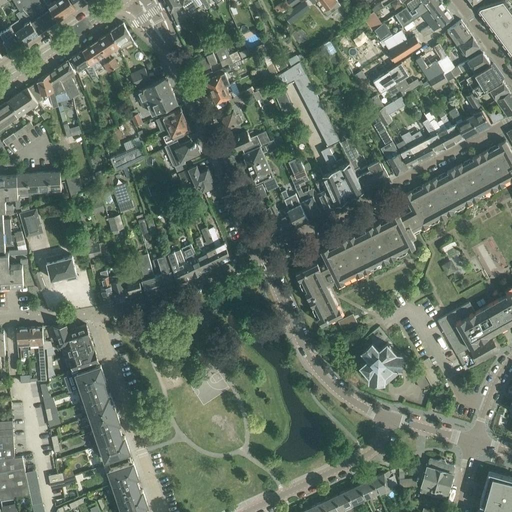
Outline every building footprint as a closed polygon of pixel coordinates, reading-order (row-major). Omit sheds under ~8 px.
[(13,0),(20,10),(21,12),(23,10),(25,13),(38,32),(39,33),(58,20),(45,0),(13,0)] [(45,0),(58,20),(67,14),(58,0),(45,0)] [(58,0),(67,14),(76,8),(71,0),(58,0)] [(179,23),(180,22),(175,10),(182,5),(183,5),(179,0),(164,0),(178,31),(182,29),(179,23)] [(187,12),(197,6),(192,0),(179,0),(183,5),(182,5),(183,5),(187,12)] [(192,0),(197,6),(203,2),(207,8),(209,7),(209,3),(206,0),(192,0)] [(254,10),(262,7),(258,0),(257,0),(251,3),(254,10)] [(290,6),(288,3),(285,0),(284,0),(274,7),(278,13),(290,6)] [(340,5),(336,0),(316,0),(327,14),(340,5)] [(406,6),(395,14),(403,26),(428,10),(429,9),(441,0),(440,0),(425,0),(424,1),(423,1),(418,4),(419,5),(415,9),(417,12),(412,15),(406,6)] [(411,0),(407,4),(411,9),(412,9),(412,10),(415,9),(419,5),(418,4),(423,1),(424,1),(425,0),(411,0)] [(428,25),(421,31),(424,36),(429,33),(442,25),(453,17),(446,8),(441,0),(428,10),(434,19),(435,20),(436,22),(430,27),(428,25)] [(511,7),(506,0),(499,0),(481,6),(478,9),(493,30),(511,55),(511,7)] [(372,7),(372,8),(374,12),(384,6),(381,2),(372,7)] [(293,7),(282,15),(288,23),(299,16),(293,7)] [(38,32),(25,13),(23,10),(21,12),(20,10),(16,13),(20,18),(11,24),(11,25),(23,42),(30,37),(38,32)] [(381,23),(373,11),(364,18),(372,30),(381,23)] [(447,30),(452,36),(457,44),(456,44),(456,45),(472,35),(461,19),(447,30)] [(134,42),(131,36),(124,22),(111,31),(119,46),(120,49),(134,42)] [(384,22),(375,28),(381,38),(386,34),(383,30),(387,27),(384,22)] [(11,25),(0,32),(5,40),(3,41),(8,47),(6,49),(8,52),(23,42),(11,25)] [(383,41),(387,47),(388,49),(407,38),(401,30),(393,35),(383,41)] [(106,54),(119,46),(111,31),(98,40),(106,54)] [(395,61),(421,44),(415,35),(407,39),(407,38),(388,49),(389,51),(388,51),(395,61)] [(472,35),(456,45),(460,51),(462,49),(466,55),(467,56),(468,55),(480,47),(472,35)] [(98,40),(83,50),(91,62),(92,64),(95,69),(103,64),(98,58),(105,53),(105,54),(106,54),(98,40)] [(201,45),(203,50),(204,50),(206,55),(207,57),(207,58),(211,67),(210,64),(215,62),(207,40),(201,42),(202,45),(201,45)] [(438,42),(433,46),(434,47),(439,55),(445,52),(441,46),(439,42),(438,42)] [(447,43),(441,46),(445,52),(445,51),(450,48),(447,43)] [(221,53),(217,54),(223,68),(233,63),(229,54),(227,49),(221,52),(221,53)] [(83,50),(70,58),(78,72),(85,67),(93,78),(97,75),(92,64),(91,62),(83,50)] [(439,55),(435,58),(444,73),(450,70),(455,67),(445,51),(445,52),(439,55)] [(460,63),(458,65),(462,72),(471,66),(474,70),(490,61),(483,51),(469,58),(460,63)] [(421,55),(415,59),(416,59),(421,67),(429,80),(437,75),(437,76),(443,73),(444,73),(435,58),(426,64),(421,55)] [(109,60),(113,69),(119,65),(114,57),(109,60)] [(200,71),(209,67),(211,67),(207,58),(205,58),(196,62),(200,71)] [(69,89),(73,96),(79,93),(71,75),(76,71),(68,59),(57,66),(65,80),(66,79),(70,89),(69,89)] [(349,64),(354,73),(364,68),(359,59),(349,64)] [(109,60),(103,64),(108,72),(113,69),(109,60)] [(300,61),(278,74),(283,85),(294,80),(306,73),(300,61)] [(388,70),(400,90),(403,95),(410,91),(421,84),(423,83),(421,80),(419,81),(417,78),(408,84),(404,77),(409,74),(402,61),(388,70)] [(230,83),(225,71),(237,66),(235,62),(233,63),(223,68),(213,72),(212,71),(204,75),(208,85),(207,86),(210,92),(230,83)] [(477,95),(483,91),(488,88),(502,79),(491,63),(466,78),(474,90),(477,95)] [(57,66),(49,72),(53,87),(55,94),(65,91),(70,99),(70,98),(73,96),(69,89),(70,89),(66,79),(65,80),(57,66)] [(150,80),(145,68),(130,74),(136,86),(150,80)] [(388,70),(379,76),(373,80),(380,92),(386,88),(391,95),(400,90),(388,70)] [(37,80),(41,94),(48,92),(53,107),(58,105),(53,87),(49,72),(37,80)] [(356,79),(359,83),(368,77),(366,73),(356,79)] [(429,80),(434,89),(447,81),(443,73),(437,76),(437,75),(429,80)] [(178,102),(166,76),(136,90),(143,106),(148,104),(152,113),(178,102)] [(511,92),(502,79),(488,88),(497,101),(498,103),(511,93),(511,92)] [(37,80),(28,86),(38,102),(43,99),(41,94),(37,80)] [(230,83),(210,92),(212,98),(214,97),(216,103),(226,99),(227,100),(228,99),(231,106),(237,102),(240,100),(254,91),(251,86),(237,95),(234,96),(231,90),(229,84),(230,83)] [(18,92),(29,108),(38,102),(28,86),(18,92)] [(313,86),(301,92),(304,99),(316,93),(313,86)] [(285,90),(275,95),(283,113),(293,109),(285,90)] [(477,95),(474,90),(466,95),(474,107),(482,102),(477,95)] [(20,114),(29,108),(18,92),(10,98),(20,114)] [(316,93),(304,99),(307,105),(319,99),(316,93)] [(507,115),(511,112),(511,93),(498,103),(507,115)] [(384,106),(376,94),(368,99),(375,111),(384,106)] [(11,120),(20,114),(10,98),(0,105),(11,120)] [(395,100),(384,106),(388,114),(399,107),(395,100)] [(233,110),(223,114),(225,118),(223,119),(223,120),(223,122),(225,126),(226,127),(226,128),(228,127),(230,132),(239,128),(241,127),(239,122),(242,121),(240,115),(242,114),(239,107),(237,102),(231,106),(233,110)] [(0,104),(0,123),(2,126),(11,120),(0,105),(0,104)] [(375,111),(380,119),(383,125),(392,120),(388,114),(384,106),(375,111)] [(441,119),(445,125),(456,142),(465,137),(456,122),(451,125),(445,114),(445,115),(439,106),(435,109),(440,117),(441,119)] [(455,107),(449,111),(456,122),(465,137),(478,130),(469,116),(468,117),(463,119),(455,107)] [(164,115),(156,119),(158,125),(161,131),(168,127),(187,119),(184,113),(183,114),(182,110),(180,108),(173,111),(164,115)] [(478,130),(491,124),(483,108),(476,112),(474,110),(470,112),(469,111),(466,113),(468,117),(469,116),(478,130)] [(504,117),(501,111),(495,114),(492,109),(488,112),(493,122),(504,117)] [(325,110),(313,116),(316,123),(328,117),(325,110)] [(445,125),(441,119),(437,122),(435,118),(431,111),(425,114),(427,118),(436,132),(446,147),(456,142),(445,125)] [(143,122),(139,112),(131,115),(136,126),(143,122)] [(436,132),(427,118),(422,121),(432,135),(427,137),(437,152),(446,147),(436,132)] [(170,132),(163,136),(166,142),(174,138),(176,137),(184,134),(183,131),(190,128),(188,125),(189,124),(187,119),(168,127),(170,132)] [(333,128),(322,133),(328,146),(329,146),(340,140),(333,128)] [(379,133),(385,145),(386,146),(387,148),(382,151),(387,159),(386,159),(394,174),(408,167),(399,152),(386,129),(379,133)] [(265,143),(270,141),(266,131),(250,138),(247,130),(232,136),(232,138),(230,139),(233,144),(235,143),(237,149),(242,147),(244,152),(259,146),(260,145),(261,145),(265,143)] [(401,135),(404,139),(407,146),(408,147),(409,147),(419,161),(437,152),(427,137),(413,145),(411,141),(412,141),(407,132),(401,135)] [(8,136),(12,141),(17,137),(14,133),(8,136)] [(12,141),(8,136),(3,140),(6,145),(12,141)] [(165,145),(168,155),(173,165),(174,165),(175,166),(185,162),(184,159),(190,156),(200,152),(198,149),(200,148),(197,143),(196,143),(195,142),(192,143),(190,139),(190,140),(190,141),(180,145),(176,137),(174,138),(166,142),(167,144),(165,145)] [(341,141),(340,142),(350,160),(365,189),(377,183),(369,169),(368,168),(367,165),(360,169),(359,166),(358,166),(356,162),(357,162),(355,158),(358,154),(355,147),(350,148),(346,139),(341,141)] [(401,151),(409,166),(419,161),(409,147),(408,147),(407,146),(404,139),(397,143),(402,151),(401,151)] [(511,151),(505,139),(492,147),(493,148),(488,151),(487,149),(472,157),(473,159),(463,165),(462,163),(447,171),(448,173),(438,178),(437,177),(422,185),(423,186),(412,192),(411,190),(403,194),(411,209),(400,214),(405,223),(406,227),(405,228),(406,231),(412,228),(413,231),(421,227),(422,228),(511,180),(511,182),(511,151)] [(261,145),(260,145),(263,152),(269,151),(265,143),(261,145)] [(110,157),(116,171),(128,165),(128,166),(148,158),(142,144),(110,157)] [(242,153),(245,159),(240,162),(245,174),(267,164),(259,146),(244,152),(242,153)] [(328,146),(321,150),(331,170),(328,171),(323,174),(324,177),(336,204),(343,200),(348,198),(352,196),(364,189),(365,189),(350,160),(345,162),(342,157),(336,160),(329,146),(328,146)] [(293,157),(288,159),(294,173),(290,175),(293,181),(293,182),(295,186),(299,184),(310,179),(307,173),(299,155),(293,157)] [(367,165),(368,168),(369,169),(377,183),(389,177),(382,162),(381,163),(379,159),(367,165)] [(185,162),(175,166),(177,171),(187,167),(185,162)] [(267,164),(245,174),(250,186),(260,182),(273,176),(269,167),(267,164)] [(196,185),(193,186),(196,193),(213,186),(211,180),(213,179),(212,178),(212,177),(211,174),(210,173),(207,168),(200,171),(197,165),(189,168),(188,167),(185,169),(178,173),(182,181),(189,178),(192,177),(196,185)] [(48,171),(38,172),(39,191),(50,190),(48,171)] [(60,171),(48,171),(50,190),(61,189),(60,171)] [(38,172),(27,173),(29,196),(30,196),(29,192),(39,191),(38,172)] [(20,195),(20,196),(29,196),(27,173),(16,173),(17,174),(17,193),(17,195),(20,195)] [(15,195),(17,195),(17,174),(11,175),(11,176),(7,176),(7,175),(0,175),(0,209),(2,209),(3,209),(5,209),(5,205),(4,198),(6,196),(15,195)] [(78,175),(66,178),(71,194),(77,193),(77,191),(82,190),(78,175)] [(274,177),(269,180),(272,187),(278,184),(277,183),(274,177)] [(323,178),(314,182),(319,191),(316,193),(324,210),(336,204),(324,177),(323,178)] [(126,182),(113,186),(118,203),(132,199),(126,182)] [(258,200),(266,196),(261,184),(252,189),(258,200)] [(299,184),(295,186),(309,218),(320,212),(313,195),(308,197),(305,190),(303,192),(299,184)] [(286,189),(281,191),(287,207),(296,225),(308,219),(300,204),(296,193),(289,196),(286,189)] [(37,207),(20,212),(27,237),(44,232),(37,207)] [(276,209),(272,211),(273,214),(275,217),(277,216),(284,231),(290,228),(296,225),(287,207),(285,208),(277,212),(276,209)] [(0,252),(6,252),(5,241),(17,241),(18,246),(25,244),(22,230),(14,232),(15,235),(11,234),(11,218),(4,219),(3,215),(3,209),(2,209),(0,209),(0,252)] [(416,245),(412,238),(416,236),(413,231),(412,228),(406,231),(405,228),(406,227),(405,223),(400,214),(399,211),(391,215),(392,216),(381,222),(380,220),(365,227),(366,229),(355,235),(354,233),(339,240),(340,242),(324,250),(323,251),(323,252),(323,253),(323,254),(325,258),(336,281),(338,284),(345,280),(344,278),(355,273),(356,275),(371,267),(370,266),(381,260),(382,262),(397,255),(396,253),(407,247),(408,249),(416,245)] [(273,214),(264,219),(272,237),(284,231),(277,216),(275,217),(273,214)] [(114,216),(108,217),(112,231),(113,235),(119,233),(118,229),(114,216)] [(143,219),(138,220),(141,229),(148,227),(149,226),(148,223),(146,218),(143,219)] [(153,221),(148,223),(149,226),(151,235),(157,233),(156,230),(153,221)] [(215,247),(216,246),(208,229),(207,226),(201,229),(206,241),(203,242),(200,235),(204,244),(207,251),(213,266),(221,262),(215,247)] [(212,227),(208,229),(216,246),(215,247),(221,262),(231,258),(224,242),(221,244),(213,226),(212,227)] [(82,236),(88,258),(95,256),(102,255),(99,243),(93,244),(90,234),(82,236)] [(200,235),(194,238),(201,254),(197,255),(197,256),(204,271),(213,266),(207,251),(204,244),(200,235)] [(455,241),(442,248),(444,253),(448,251),(457,246),(455,241)] [(189,244),(181,247),(187,261),(193,276),(204,271),(197,256),(197,255),(191,243),(189,244)] [(174,250),(166,253),(172,268),(178,283),(191,277),(193,276),(187,261),(185,261),(180,249),(174,251),(174,250)] [(6,252),(0,252),(0,277),(1,278),(1,286),(13,285),(13,284),(17,283),(17,285),(24,284),(23,263),(20,264),(11,264),(10,263),(9,255),(9,252),(6,252)] [(46,257),(47,263),(51,278),(66,275),(67,280),(78,277),(72,255),(63,257),(62,253),(46,257)] [(147,253),(136,256),(140,270),(142,269),(144,275),(146,275),(147,278),(142,280),(146,293),(158,290),(154,275),(150,263),(147,253)] [(158,290),(167,287),(162,272),(158,258),(153,259),(157,274),(154,275),(148,253),(147,253),(150,263),(154,275),(158,290)] [(166,254),(158,257),(158,258),(162,272),(167,287),(176,284),(173,274),(171,268),(166,254)] [(336,281),(325,258),(318,262),(317,261),(296,272),(322,324),(343,313),(339,305),(339,306),(328,285),(336,281)] [(131,264),(122,266),(127,284),(131,297),(144,294),(141,284),(140,280),(138,281),(135,270),(133,271),(131,264)] [(33,273),(39,289),(45,286),(39,270),(33,273)] [(106,305),(115,302),(112,289),(106,270),(100,272),(105,287),(101,288),(106,305)] [(114,275),(108,277),(112,289),(115,302),(131,297),(127,284),(125,285),(122,273),(114,275)] [(511,290),(506,294),(475,312),(469,301),(437,319),(457,353),(511,322),(511,290)] [(342,330),(357,323),(352,313),(338,321),(342,330)] [(55,325),(61,344),(90,334),(86,324),(76,327),(74,324),(67,326),(66,324),(55,325)] [(43,326),(26,327),(28,345),(29,345),(38,345),(38,347),(40,380),(46,380),(43,326)] [(17,327),(17,337),(18,358),(24,358),(24,348),(28,348),(26,327),(17,327)] [(61,344),(66,343),(70,355),(94,347),(90,335),(90,334),(61,344)] [(470,349),(478,362),(499,350),(491,337),(470,349)] [(51,340),(44,340),(44,349),(47,348),(53,346),(51,340)] [(370,344),(368,341),(363,345),(366,349),(363,351),(367,356),(367,361),(361,365),(369,375),(370,374),(370,375),(370,380),(384,381),(384,375),(393,366),(399,367),(401,354),(394,353),(394,352),(395,351),(392,348),(393,348),(389,344),(388,344),(387,342),(379,349),(373,342),(370,344)] [(94,347),(70,355),(74,368),(98,360),(95,349),(94,347)] [(101,364),(72,374),(77,389),(106,379),(101,364)] [(420,367),(412,372),(415,377),(423,372),(420,367)] [(106,379),(77,389),(82,403),(110,393),(108,394),(103,380),(106,379)] [(41,383),(44,399),(51,397),(46,383),(41,383)] [(110,393),(82,403),(84,402),(89,416),(116,407),(114,402),(113,402),(110,393)] [(51,397),(44,399),(46,408),(47,414),(52,413),(57,411),(53,397),(51,397)] [(116,407),(89,416),(94,430),(91,431),(120,422),(117,413),(118,413),(116,407)] [(0,499),(15,497),(30,494),(25,469),(22,456),(15,457),(13,428),(11,420),(0,420),(0,499)] [(120,422),(91,431),(96,445),(125,436),(122,436),(118,423),(120,422)] [(125,436),(96,445),(103,465),(109,463),(107,458),(130,450),(125,436)] [(445,497),(454,466),(455,466),(454,465),(446,463),(446,462),(445,459),(441,458),(438,460),(430,458),(429,458),(429,459),(420,491),(444,498),(445,498),(445,497)] [(109,463),(103,465),(109,485),(138,475),(133,461),(110,468),(109,463)] [(399,465),(400,486),(404,486),(417,485),(416,477),(404,478),(403,464),(399,465)] [(384,472),(371,478),(378,492),(391,486),(397,483),(393,475),(391,476),(389,470),(384,472)] [(511,476),(489,470),(480,503),(486,505),(484,511),(478,509),(476,511),(509,511),(511,511),(511,476)] [(49,475),(50,481),(64,478),(62,472),(49,475)] [(138,475),(109,485),(112,485),(116,498),(143,490),(143,489),(140,490),(136,476),(138,476),(138,475)] [(52,488),(65,485),(64,478),(50,481),(52,488)] [(371,478),(359,484),(366,498),(378,492),(371,478)] [(366,498),(359,484),(347,489),(354,504),(366,498)] [(357,511),(354,506),(347,489),(335,495),(342,511),(357,511)] [(143,490),(116,498),(117,499),(119,498),(123,511),(124,511),(145,505),(148,504),(143,490)] [(342,511),(335,495),(322,501),(327,511),(342,511)] [(76,500),(69,503),(71,508),(79,505),(78,504),(76,500)] [(327,511),(322,501),(309,507),(311,511),(327,511)]
